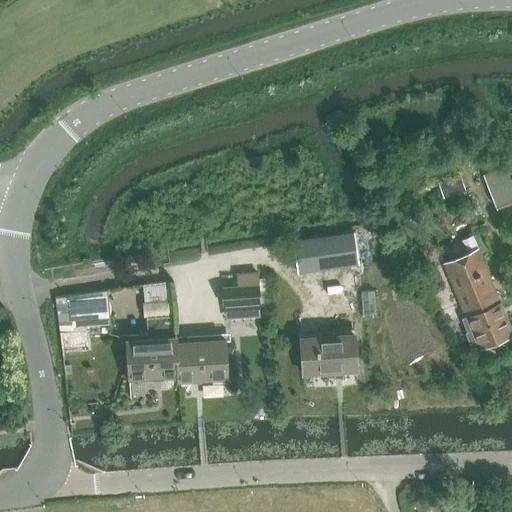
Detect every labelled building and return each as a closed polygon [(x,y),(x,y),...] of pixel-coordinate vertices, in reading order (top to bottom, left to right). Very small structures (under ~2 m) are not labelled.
[(506,165),(484,174),(489,187),(495,205),(511,198),(511,178),(511,179),(506,165)] [(444,196),(466,189),(461,173),(438,181),(444,196)] [(341,233),(294,240),(298,262),(299,272),(345,266),(341,233)] [(511,331),(499,301),(501,300),(473,234),(463,239),(468,252),(445,262),(467,315),(461,317),(467,331),(465,332),(472,348),(477,347),(477,349),(511,334),(511,331)] [(223,304),(259,302),(257,273),(236,274),(237,286),(222,287),(223,304)] [(107,289),(56,297),(60,325),(61,333),(62,333),(88,331),(88,326),(110,325),(110,323),(109,314),(108,296),(107,289)] [(374,291),(361,292),(363,317),(376,316),(374,291)] [(229,327),(243,326),(242,317),(229,318),(229,327)] [(303,374),(357,371),(355,333),(301,337),(303,374)] [(129,379),(179,376),(176,336),(127,339),(129,379)] [(179,382),(228,379),(225,338),(177,341),(177,336),(176,336),(179,376),(179,382)]
